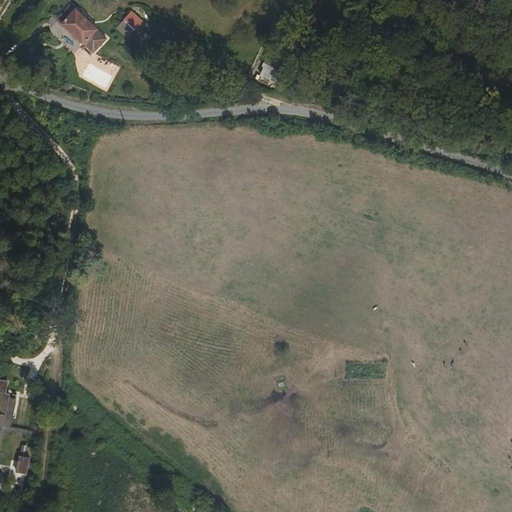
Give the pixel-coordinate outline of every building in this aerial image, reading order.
[(39,21),(62,40),(76,23),(54,4),(39,21)] [(127,39),(144,22),(132,10),(115,27),(127,39)] [(264,59),(260,77),(274,80),(277,62),(264,59)] [(0,440),(1,434),(10,434),(16,398),(5,396),(7,385),(0,383),(0,440)] [(22,473),(31,474),(33,462),(24,461),(22,473)]
